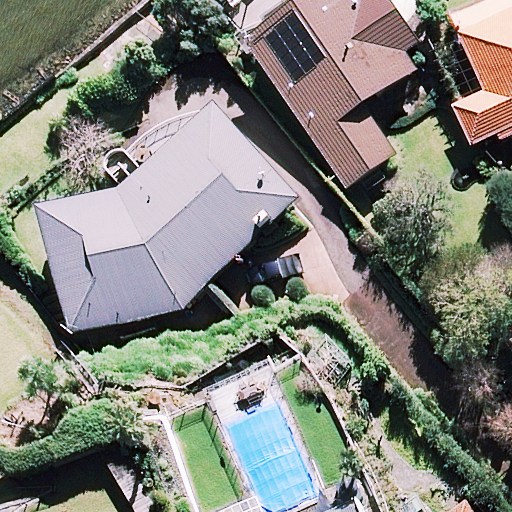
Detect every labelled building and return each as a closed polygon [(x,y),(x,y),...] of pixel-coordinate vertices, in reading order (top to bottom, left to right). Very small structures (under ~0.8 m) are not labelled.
[(217,0),(226,13),(246,0),(217,0)] [(392,0),(376,0),(373,2),(371,0),(329,0),(256,48),(351,193),(402,160),(371,112),(424,77),(413,60),(427,51),(392,0)] [(458,112),(475,151),(501,139),(504,146),(511,142),(511,17),(462,40),(489,98),(458,112)] [(74,336),(185,311),(306,204),(225,113),(126,200),(47,218),(74,336)] [(341,511),(339,511),(333,495),(288,511),(368,511),(365,503),(341,511)]
